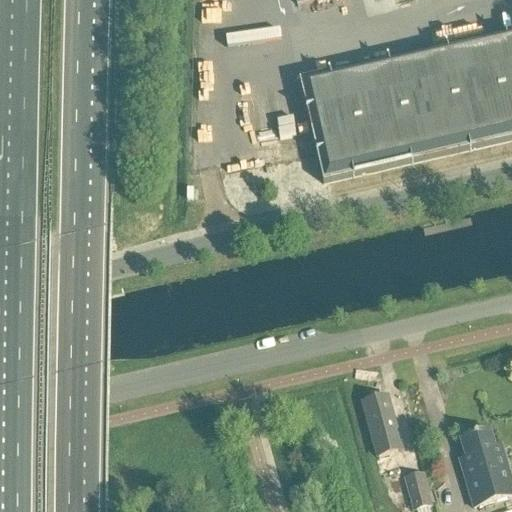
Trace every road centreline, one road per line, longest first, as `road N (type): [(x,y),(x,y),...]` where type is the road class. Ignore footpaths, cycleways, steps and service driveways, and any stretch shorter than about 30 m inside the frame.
road 1 (residential): [(511,179),(0,296)]
road 2 (residential): [(0,418),(511,305)]
road 3 (motorway): [(29,0),(17,511)]
road 4 (motorway): [(69,511),(80,0)]
